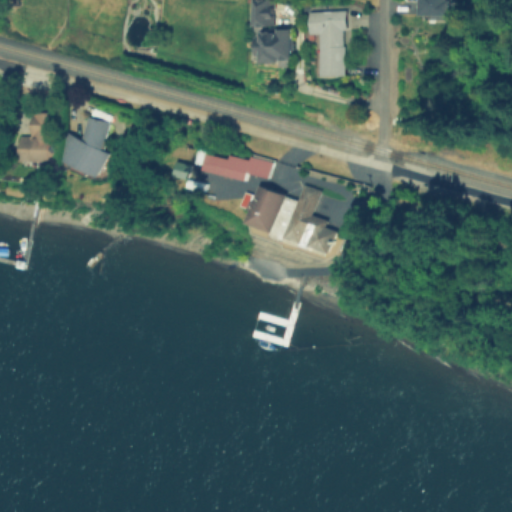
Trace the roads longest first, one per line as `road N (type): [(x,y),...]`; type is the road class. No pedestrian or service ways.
road 1 (residential): [(0,63),(511,201)]
road 2 (residential): [(380,0),(376,164)]
